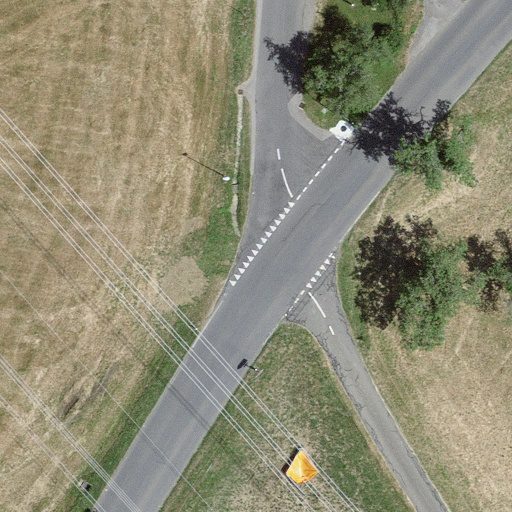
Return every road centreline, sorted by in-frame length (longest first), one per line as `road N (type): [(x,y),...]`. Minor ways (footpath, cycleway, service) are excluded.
road 1 (tertiary): [(277,266),(509,0)]
road 2 (residential): [(277,266),(421,511)]
road 3 (tertiary): [(134,511),(277,266)]
road 4 (unclassified): [(288,0),(277,266)]
